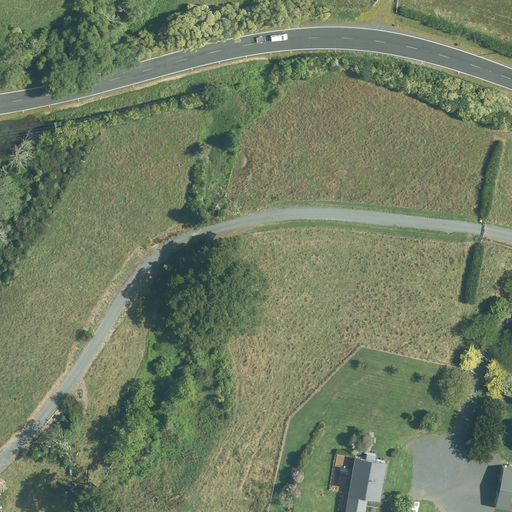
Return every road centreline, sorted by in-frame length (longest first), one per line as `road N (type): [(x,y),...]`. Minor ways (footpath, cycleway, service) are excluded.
road 1 (unknown): [(511,238),(323,208),(193,224),(135,269),(59,387),(0,450)]
road 2 (tertiary): [(0,103),(248,44),(315,37),(413,47),(511,79)]
